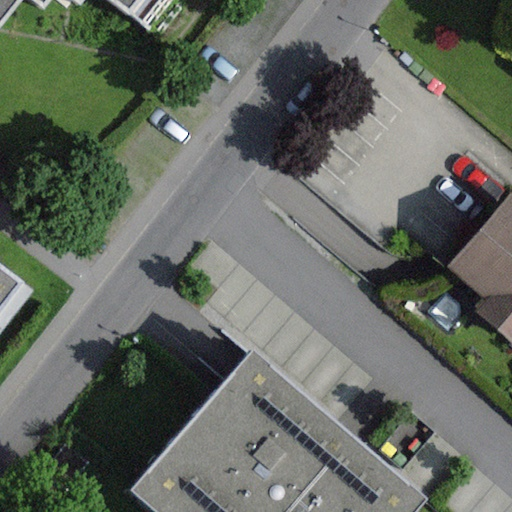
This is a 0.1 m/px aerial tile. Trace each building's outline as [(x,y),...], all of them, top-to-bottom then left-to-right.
[(0,0),(0,34),(27,0),(46,0),(51,4),(53,0),(0,0)] [(125,0),(168,34),(195,0),(194,0),(125,0)] [(511,202),(458,265),(497,298),(489,308),(511,328),(511,202)] [(0,337),(39,288),(0,257),(0,337)] [(420,511),(435,495),(249,337),(119,490),(144,511),(420,511)]
